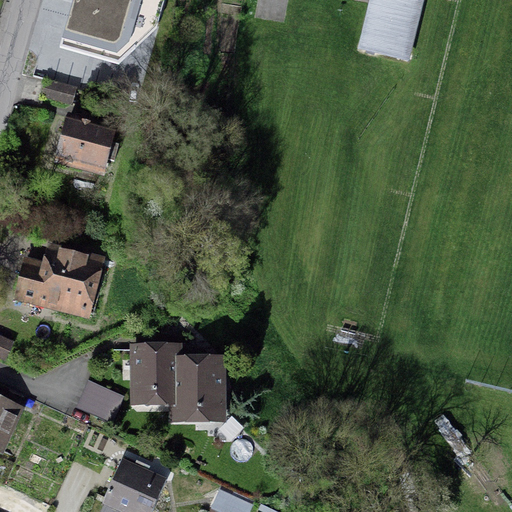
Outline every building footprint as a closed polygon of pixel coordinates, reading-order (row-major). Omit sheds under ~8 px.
[(99,0),(97,9),(143,21),(148,0),(99,0)] [(405,60),(419,0),(372,0),(361,49),(405,60)] [(94,64),(54,53),(46,80),(75,89),(77,81),(89,84),(94,64)] [(74,92),(45,84),(41,98),(70,106),(74,92)] [(112,131),(68,120),(56,164),(101,175),(104,161),(113,163),(117,147),(108,145),(112,131)] [(42,282),(20,277),(15,296),(92,316),(105,267),(50,253),(42,282)] [(0,341),(0,359),(3,361),(10,346),(0,341)] [(218,414),(218,370),(212,364),(201,364),(199,366),(195,370),(189,364),(175,364),(175,358),(169,352),(161,352),(158,354),(155,358),(148,352),(134,352),(135,397),(152,397),(158,403),(173,403),(173,420),(193,420),(199,414),(218,414)] [(88,386),(78,409),(109,423),(120,400),(88,386)] [(0,448),(17,411),(0,403),(0,448)] [(129,510),(128,511),(150,511),(164,483),(120,463),(104,499),(129,510)] [(237,496),(222,489),(214,507),(222,511),(224,511),(248,511),(253,503),(237,496)]
